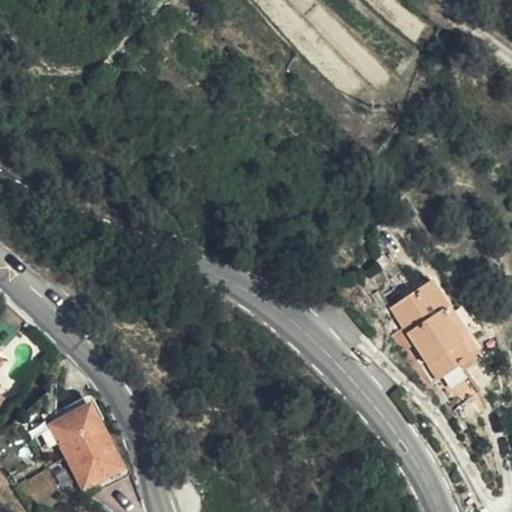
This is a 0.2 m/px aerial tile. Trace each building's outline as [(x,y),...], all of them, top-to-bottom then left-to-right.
[(408,287),(412,295),(427,285),(423,278),(408,287)] [(416,356),(440,379),(446,376),(443,370),(451,366),(455,371),(474,360),(463,341),(456,346),(440,317),(447,313),(429,284),(427,285),(412,295),(388,308),(416,356)] [(456,346),(463,341),(447,313),(440,317),(456,346)] [(422,367),(439,379),(440,379),(416,356),(422,367)] [(443,370),(446,376),(455,371),(451,366),(443,370)] [(33,424),(68,487),(109,465),(76,402),(33,424)]
